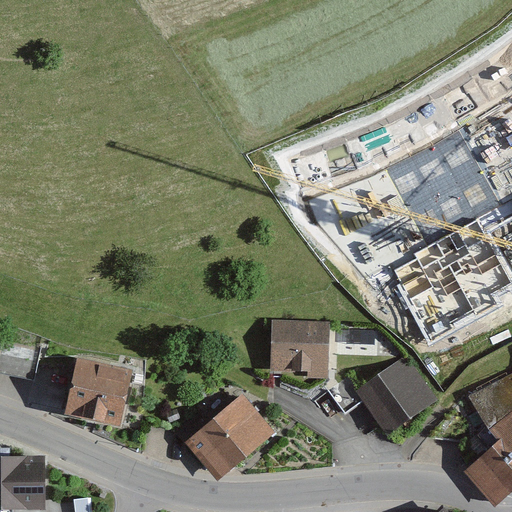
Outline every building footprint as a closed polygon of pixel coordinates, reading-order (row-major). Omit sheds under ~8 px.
[(273,322),(272,370),(309,371),(308,379),(329,380),(330,323),(273,322)] [(42,349),(3,340),(0,353),(0,373),(35,381),(42,349)] [(407,357),(358,393),(389,436),(439,400),(407,357)] [(78,358),(66,413),(122,425),(134,370),(78,358)] [(511,376),(471,396),(492,429),(511,411),(511,376)] [(347,413),(361,403),(343,380),(329,391),(347,413)] [(241,395),(185,443),(218,481),(274,434),(241,395)] [(501,440),(465,471),(496,507),(511,492),(511,411),(492,429),(501,440)] [(0,506),(46,505),(45,454),(10,454),(10,447),(0,447),(0,506)] [(91,511),(89,498),(74,501),(75,511),(91,511)]
